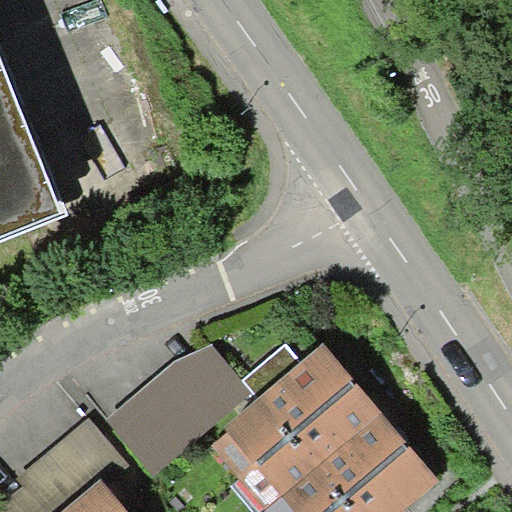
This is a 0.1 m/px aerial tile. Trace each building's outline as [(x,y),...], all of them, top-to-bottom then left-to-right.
[(0,243),(63,219),(0,58),(0,243)] [(226,433),(253,466),(348,386),(321,353),(226,433)] [(216,366),(190,389),(214,419),(241,396),(216,366)] [(183,381),(161,400),(193,437),(214,419),(190,389),(183,381)] [(375,417),(348,386),(253,466),(280,497),(375,417)] [(161,400),(140,418),(171,455),(193,437),(161,400)] [(324,511),(401,448),(375,417),(280,497),(262,511),(324,511)] [(149,474),(171,455),(140,418),(118,437),(149,474)] [(119,469),(87,431),(65,450),(97,487),(119,469)] [(324,511),(391,511),(429,481),(401,448),(324,511)] [(75,505),(97,487),(65,450),(43,468),(75,505)] [(43,511),(67,511),(75,505),(43,468),(21,487),(28,494),(43,511)] [(70,511),(117,511),(98,489),(70,511)] [(43,511),(28,494),(6,511),(43,511)]
